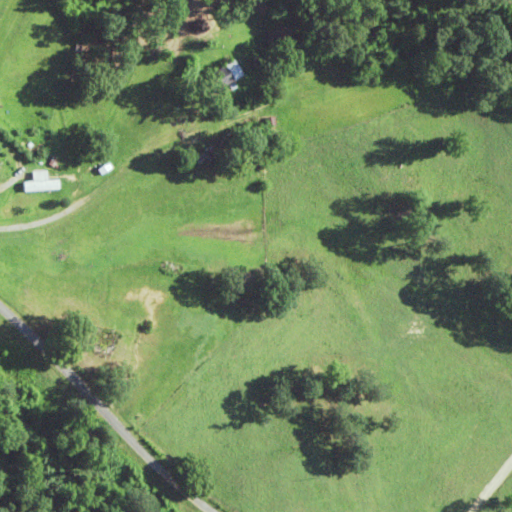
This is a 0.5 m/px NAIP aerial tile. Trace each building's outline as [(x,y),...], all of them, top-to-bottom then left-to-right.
[(260,55),(283,46),(275,24),(251,33),(260,55)] [(188,74),(196,91),(228,77),(221,60),(188,74)] [(18,171),(19,180),(8,181),(9,192),(45,188),(44,179),(32,180),(31,170),(18,171)] [(103,334),(82,326),(73,348),(95,356),(103,334)] [(89,428),(54,416),(46,437),(82,450),(89,428)]
